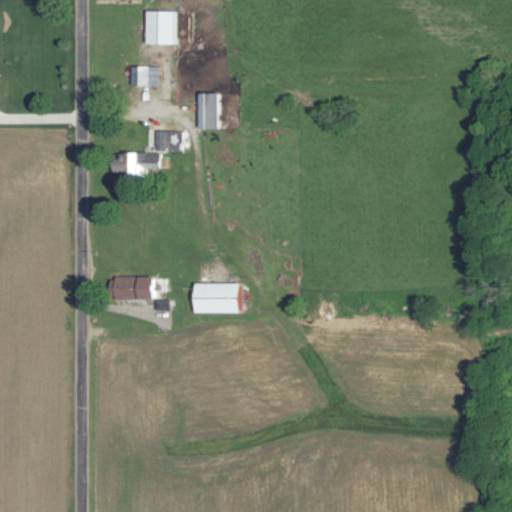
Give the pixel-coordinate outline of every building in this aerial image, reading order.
[(176,43),(176,9),(146,9),(146,42),(176,43)] [(131,84),(158,84),(158,65),(131,64),(131,84)] [(217,92),(198,92),(199,128),(218,127),(217,92)] [(145,167),(162,167),(162,151),(128,151),(128,173),(145,173),(145,167)] [(195,311),(242,311),(241,282),(194,282),(195,311)]
